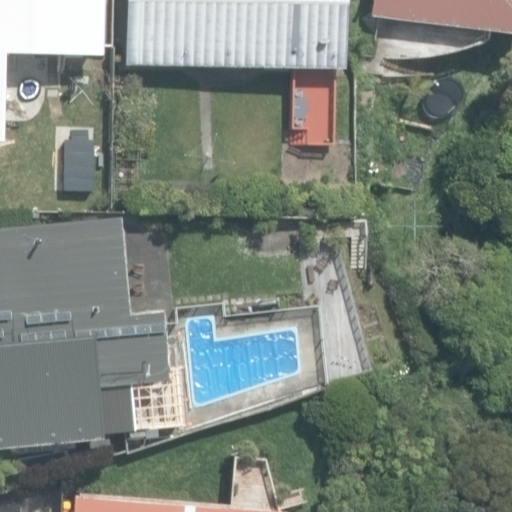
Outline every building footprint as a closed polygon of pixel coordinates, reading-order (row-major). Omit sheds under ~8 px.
[(0,0),(0,116),(2,53),(100,55),(101,0),(0,0)] [(125,0),(124,65),(341,70),(342,0),(125,0)] [(511,0),(371,0),(369,17),(511,37),(511,0)] [(366,214),(390,217),(394,187),(371,183),(366,214)] [(0,448),(137,437),(136,431),(184,427),(179,367),(167,368),(162,310),(127,313),(119,216),(0,226),(0,448)] [(69,511),(269,511),(71,496),(69,511)]
